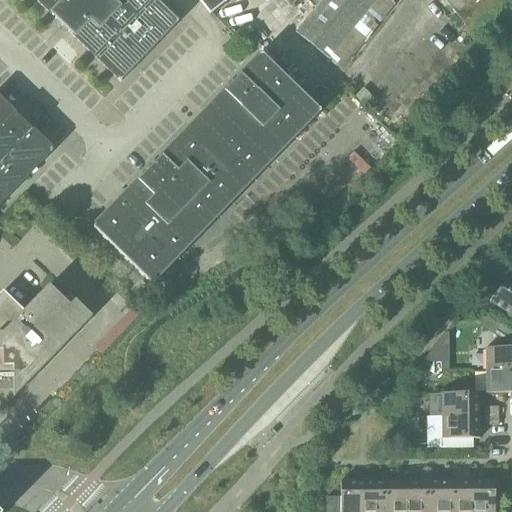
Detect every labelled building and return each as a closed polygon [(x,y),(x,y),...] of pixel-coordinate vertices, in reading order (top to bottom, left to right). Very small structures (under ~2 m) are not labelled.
[(33,0),(61,27),(87,0),(33,0)] [(177,24),(152,0),(87,0),(61,27),(119,84),(177,24)] [(196,0),(209,15),(228,0),(283,0),(289,8),(299,0),(196,0)] [(323,0),(296,33),(328,59),(376,0),(323,0)] [(443,0),(464,27),(499,0),(501,0),(503,2),(505,0),(443,0)] [(204,114),(263,172),(320,114),(260,56),(204,114)] [(0,102),(0,206),(52,153),(0,102)] [(204,114),(148,172),(207,230),(263,172),(204,114)] [(148,172),(114,207),(92,230),(151,288),(207,230),(148,172)] [(511,321),(511,278),(509,277),(491,306),(508,316),(508,318),(511,321)] [(13,400),(34,377),(91,319),(73,302),(68,308),(47,287),(22,313),(2,293),(0,294),(0,378),(12,378),(13,400)] [(484,329),(492,334),(499,324),(490,319),(484,329)] [(439,363),(439,373),(447,373),(447,349),(433,349),(422,363),(439,363)] [(484,373),(511,372),(511,350),(484,350),(484,373)] [(484,395),(511,395),(511,372),(484,373),(485,393),(484,395)] [(440,397),(440,418),(477,418),(476,397),(478,396),(438,396),(440,397)] [(483,409),(483,418),(497,418),(497,409),(483,409)] [(477,438),(477,418),(440,418),(441,441),(478,441),(477,438)] [(497,418),(483,418),(483,427),(497,427),(497,418)] [(359,511),(359,484),(341,484),(341,483),(339,483),(339,511),(359,511)] [(469,511),(469,483),(445,484),(445,511),(469,511)] [(469,483),(469,511),(493,511),(493,483),(469,483)] [(381,511),(381,484),(359,484),(359,511),(381,511)] [(381,511),(402,511),(402,484),(381,484),(381,511)] [(423,511),(423,484),(402,484),(402,511),(423,511)] [(445,511),(445,484),(423,484),(423,511),(445,511)]
